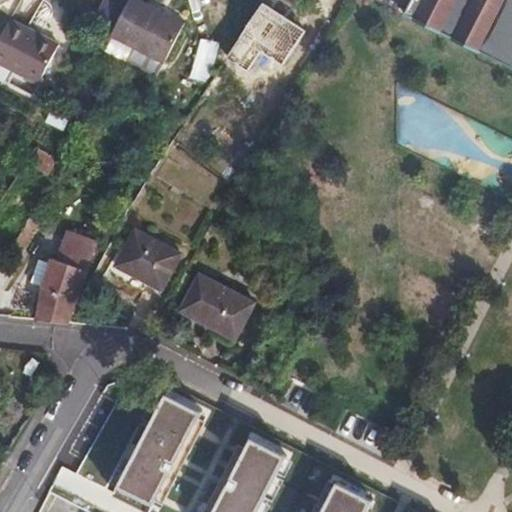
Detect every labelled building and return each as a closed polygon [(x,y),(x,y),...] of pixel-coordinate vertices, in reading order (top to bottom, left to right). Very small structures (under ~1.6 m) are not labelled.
[(185,24),(139,0),(129,0),(116,27),(111,35),(165,62),(185,24)] [(511,0),(412,0),(405,14),(511,67),(511,0)] [(11,19),(0,40),(0,64),(40,84),(60,44),(11,19)] [(82,125),(92,107),(73,97),(63,116),(82,125)] [(41,148),(31,164),(50,175),(59,159),(41,148)] [(0,163),(0,189),(2,191),(14,171),(0,163)] [(30,217),(14,242),(21,247),(38,222),(30,217)] [(136,228),(116,266),(163,291),(183,253),(136,228)] [(245,231),(228,238),(236,256),(253,248),(245,231)] [(37,321),(69,324),(98,241),(70,232),(60,261),(52,259),(51,262),(43,286),(43,287),(37,321)] [(43,286),(51,262),(38,258),(30,282),(43,286)] [(200,274),(181,312),(236,341),(256,303),(200,274)] [(201,414),(164,394),(116,485),(154,506),(201,414)] [(255,511),(283,456),(246,439),(210,511),(255,511)] [(365,511),(371,503),(333,483),(318,511),(365,511)]
